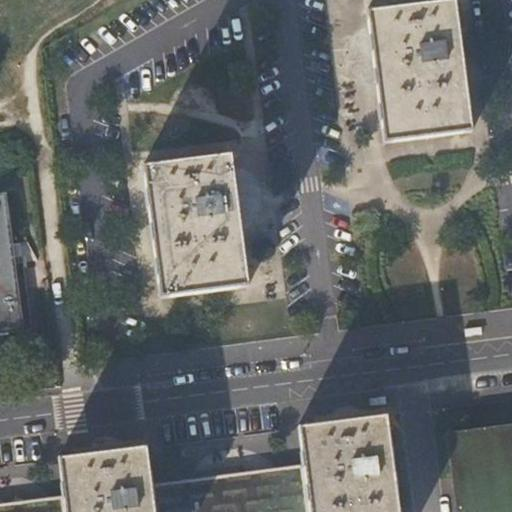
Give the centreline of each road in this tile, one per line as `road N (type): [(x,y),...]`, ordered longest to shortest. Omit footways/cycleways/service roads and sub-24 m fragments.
road 1 (residential): [(0,422),(511,354)]
road 2 (unknown): [(405,368),(422,511)]
